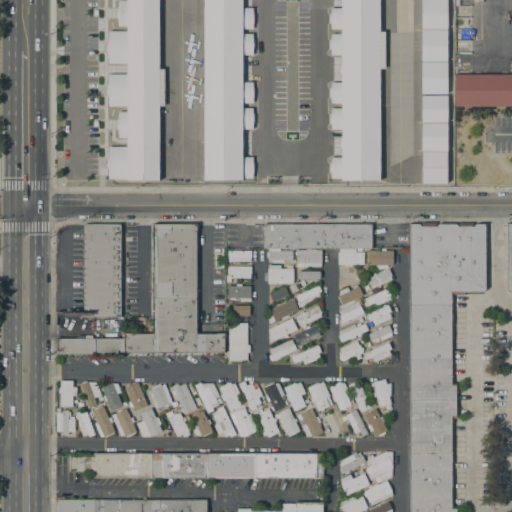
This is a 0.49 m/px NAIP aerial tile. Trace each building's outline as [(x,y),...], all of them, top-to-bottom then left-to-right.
[(157,0),(116,0),(116,25),(125,26),(125,30),(107,30),(107,62),(126,62),(126,74),(107,74),(107,105),(125,105),(125,112),(117,112),(117,136),(126,136),(126,147),(108,147),(108,178),(157,178),(157,0)] [(202,179),(201,0),(240,0),(240,179),(202,179)] [(379,0),(340,0),(341,179),(380,178),(379,0)] [(421,28),(421,0),(446,0),(446,28),(421,28)] [(421,60),(421,29),(446,29),(446,60),(421,60)] [(421,92),(421,62),(446,62),(446,92),(421,92)] [(511,106),(454,106),(453,74),(511,74),(511,106)] [(421,95),(445,95),(445,120),(421,120),(421,95)] [(421,122),(446,122),(446,148),(421,148),(421,122)] [(421,151),(446,151),(446,181),(421,181),(421,151)] [(123,353),(56,354),(56,338),(122,338),(122,333),(152,333),(151,224),(194,224),(194,333),(222,333),(222,352),(123,352),(123,353)] [(82,224),(119,224),(119,317),(82,317),(82,224)] [(422,227),(435,227),(435,226),(436,225),(437,225),(454,225),(455,225),(456,226),(456,227),(472,227),(472,226),(473,225),(483,224),(484,290),(481,293),(463,292),(463,295),(452,295),(452,299),(450,299),(449,312),(452,312),(452,325),(450,325),(449,332),(452,332),(452,339),(450,339),(450,352),(452,352),(452,365),(449,365),(450,379),(452,378),(452,383),(456,383),(456,393),(454,393),(454,408),(457,408),(457,419),(452,418),(452,423),(450,423),(450,436),(452,436),(452,449),(450,449),(450,455),(452,455),(452,462),(450,462),(450,476),(452,476),(452,488),(450,488),(450,502),(452,502),(452,506),(457,506),(457,511),(408,511),(408,248),(407,225),(417,225),(418,225),(418,226),(419,227),(422,227)] [(279,250),(292,250),(292,260),(283,260),(283,262),(271,262),(271,260),(267,260),(267,250),(267,248),(263,248),(262,225),(371,225),(371,248),(361,248),(361,249),(356,249),(356,248),(355,248),(355,249),(355,252),(363,252),(363,264),(351,264),(351,267),(347,267),(347,266),(344,266),(344,264),(337,264),(337,252),(339,252),(339,249),(339,248),(310,248),(310,249),(320,250),(320,262),(320,266),(295,266),(295,255),(294,255),(294,252),(295,252),(295,250),(305,250),(305,249),(305,248),(279,248),(279,250)] [(250,250),(250,258),(250,261),(233,261),(233,263),(229,263),(229,261),(227,261),(227,250),(250,250)] [(376,265),(367,265),(367,250),(392,250),(392,265),(387,265),(387,267),(376,270),(376,265)] [(292,283),(283,283),(283,285),(280,285),(280,283),(277,283),(277,284),(274,284),(274,283),(267,283),(267,268),(267,265),(280,265),(280,268),(281,268),(281,267),(284,267),(284,268),(285,268),(285,265),(291,265),(291,268),(292,268),(292,283)] [(232,278),(232,279),(230,279),(230,282),(225,282),(225,280),(227,280),(227,279),(225,279),(225,275),(227,275),(227,272),(226,272),(226,268),(227,268),(227,266),(251,266),(251,273),(250,273),(250,278),(232,278)] [(367,278),(388,268),(391,275),(389,276),(391,280),(371,288),(367,278)] [(250,285),(250,301),(239,301),(239,298),(234,298),(234,299),(229,299),(229,298),(226,298),(227,285),(235,285),(236,284),(241,284),(241,285),(250,285)] [(346,287),(348,290),(352,288),(351,287),(356,285),(357,286),(360,284),(361,287),(359,288),(360,290),(363,288),(365,292),(362,294),(362,295),(341,305),(341,304),(340,305),(336,296),(338,295),(338,291),(346,287)] [(318,285),(320,291),(318,292),(320,297),(298,307),(294,300),(296,299),(294,296),(318,285)] [(284,287),(288,295),(272,301),(268,293),(284,287)] [(387,287),(391,294),(388,295),(390,300),(372,308),(370,304),(365,306),(363,302),(365,301),(364,298),(387,287)] [(293,298),(298,310),(287,315),(288,316),(281,320),(280,318),(267,324),(267,310),(293,298)] [(357,301),(357,302),(360,301),(361,304),(359,305),(363,313),(347,320),(348,321),(344,323),(344,322),(342,322),(339,316),(340,315),(337,311),(357,301)] [(381,307),(381,305),(384,304),(385,305),(387,304),(390,311),(388,312),(390,317),(374,325),(372,319),(369,320),(368,318),(367,319),(366,316),(367,316),(366,314),(367,314),(366,312),(370,310),(370,312),(381,307)] [(249,305),(249,315),(232,316),(232,305),(249,305)] [(304,324),(305,326),(301,328),(300,325),(299,326),(294,316),(317,305),(320,312),(320,316),(304,324)] [(272,327),(271,326),(275,324),(275,325),(280,323),(280,322),(283,321),(291,318),(293,323),(294,323),(296,328),(296,329),(286,334),(287,336),(283,338),(282,336),(282,337),(279,338),(279,337),(273,340),(268,342),(267,329),(272,327)] [(246,345),(248,345),(249,352),(246,352),(246,360),(228,361),(227,323),(246,323),(246,345)] [(305,329),(304,327),(308,325),(309,327),(318,323),(320,328),(317,330),(320,336),(299,345),(297,339),(295,340),(292,335),(305,329)] [(353,324),(354,325),(358,323),(359,324),(362,323),(362,324),(364,323),(367,330),(361,332),(362,335),(357,337),(356,335),(354,336),(355,337),(349,339),(349,338),(340,342),(340,340),(339,341),(337,337),(338,337),(337,335),(338,335),(338,331),(353,324)] [(380,340),(378,337),(374,339),(374,340),(372,341),(371,340),(369,341),(366,334),(377,329),(376,328),(380,326),(381,328),(388,324),(391,331),(390,332),(391,335),(380,340)] [(291,339),(296,349),(279,357),(280,358),(273,361),(273,360),(270,361),(270,360),(269,360),(267,356),(268,356),(268,355),(270,354),(268,349),(291,339)] [(356,340),(358,345),(359,344),(360,347),(361,347),(363,349),(362,350),(362,351),(361,352),(361,353),(358,354),(360,358),(354,360),(352,356),(341,361),(341,360),(340,360),(338,356),(339,356),(338,354),(341,353),(339,348),(356,340)] [(373,361),(371,357),(369,358),(369,357),(364,359),(362,354),(366,352),(387,342),(391,349),(388,350),(390,354),(373,361)] [(317,345),(320,352),(317,353),(319,356),(317,357),(318,358),(306,363),(306,361),(305,362),(306,363),(303,364),(302,361),(299,362),(299,361),(293,363),(292,361),(291,361),(289,358),(291,358),(290,356),(317,345)] [(390,395),(388,396),(390,404),(378,407),(375,395),(373,396),(372,392),(374,392),(372,382),(384,379),(385,384),(390,383),(390,395)] [(58,392),(57,392),(57,387),(58,387),(59,380),(71,380),(71,386),(75,387),(75,395),(71,395),(71,406),(58,406),(58,392)] [(100,395),(93,397),(96,405),(93,406),(93,407),(90,408),(90,407),(88,408),(79,384),(81,383),(81,382),(85,381),(86,382),(88,381),(96,382),(100,395)] [(249,408),(248,408),(246,404),(247,404),(244,396),(242,397),(240,392),(241,391),(238,383),(244,381),(245,385),(251,383),(253,389),(257,387),(261,395),(257,397),(260,403),(259,403),(260,405),(256,407),(256,408),(250,410),(249,408)] [(312,401),(311,402),(309,398),(311,398),(306,388),(307,387),(307,386),(316,382),(316,383),(318,382),(318,383),(322,381),(328,396),(327,396),(331,404),(322,409),(323,410),(320,411),(319,410),(317,411),(312,401)] [(334,400),(332,401),(331,397),(333,397),(328,386),(338,381),(338,382),(339,381),(340,382),(343,382),(347,392),(345,393),(347,398),(350,397),(353,403),(345,408),(345,409),(342,410),(341,409),(339,410),(334,400)] [(111,411),(106,400),(104,401),(103,397),(104,397),(100,387),(112,382),(117,383),(120,391),(116,393),(120,401),(123,400),(125,404),(111,411)] [(147,405),(134,410),(124,388),(137,382),(147,405)] [(212,383),(218,396),(215,398),(215,399),(218,397),(221,402),(217,404),(218,405),(211,408),(212,410),(207,413),(199,397),(198,398),(196,393),(197,392),(193,385),(199,382),(200,383),(212,383)] [(230,384),(234,383),(238,393),(235,395),(237,400),(240,398),(242,402),(239,404),(240,405),(228,410),(224,400),(222,401),(219,395),(221,394),(218,387),(229,382),(230,384)] [(272,410),(271,410),(270,407),(271,406),(268,400),(266,401),(264,397),(266,396),(262,387),(263,387),(263,386),(272,382),(272,383),(273,382),(274,383),(278,383),(283,395),(281,396),(282,399),(281,399),(282,401),(285,400),(287,404),(284,405),(285,406),(273,411),(272,410)] [(288,401),(287,401),(285,397),(286,397),(284,393),(285,393),(283,387),(294,382),(294,383),(300,383),(304,393),(300,394),(302,400),(307,399),(308,401),(304,403),(305,406),(293,411),(288,401)] [(347,385),(353,382),(354,383),(355,383),(356,386),(359,384),(366,399),(364,400),(365,402),(364,403),(365,405),(369,403),(371,407),(360,412),(347,385)] [(191,399),(191,398),(196,408),(183,414),(182,412),(181,413),(179,409),(181,408),(180,406),(178,406),(178,404),(179,404),(174,394),(172,395),(171,391),(172,390),(171,387),(172,387),(171,386),(176,383),(177,384),(178,384),(179,385),(184,383),(191,399)] [(171,402),(167,404),(167,405),(164,406),(163,405),(157,408),(156,407),(155,407),(153,403),(155,403),(152,396),(151,396),(150,393),(151,393),(149,389),(151,389),(150,388),(159,384),(160,385),(164,384),(171,402)] [(235,434),(229,437),(228,434),(224,436),(221,431),(217,433),(213,425),(215,424),(214,422),(213,422),(211,420),(213,419),(210,413),(217,410),(216,408),(222,405),(235,434)] [(108,418),(110,417),(112,421),(110,422),(111,424),(113,423),(115,426),(112,427),(114,431),(103,437),(99,437),(94,425),(97,424),(96,422),(94,423),(94,421),(91,422),(90,420),(94,418),(93,415),(90,417),(88,413),(98,408),(97,407),(100,406),(100,407),(102,406),(108,418)] [(161,431),(150,436),(139,412),(151,407),(161,431)] [(248,418),(250,417),(252,422),(250,423),(254,431),(243,436),(242,436),(239,436),(234,425),(237,423),(236,422),(236,423),(234,419),(232,420),(229,414),(243,407),(248,418)] [(293,418),(294,418),(296,420),(294,421),(299,430),(288,436),(286,433),(283,435),(279,424),(281,423),(280,423),(278,420),(280,419),(279,418),(277,418),(275,419),(273,415),(288,407),(293,418)] [(129,417),(131,417),(133,421),(131,422),(136,431),(124,437),(123,434),(120,436),(110,415),(125,408),(129,417)] [(315,417),(317,416),(320,421),(318,422),(320,425),(319,426),(321,431),(310,437),(310,436),(305,436),(301,426),(304,424),(300,414),(311,408),(315,417)] [(379,417),(381,416),(384,421),(382,422),(386,430),(384,431),(384,432),(378,436),(377,435),(375,436),(372,429),(369,431),(366,426),(369,425),(363,415),(374,408),(379,417)] [(272,418),(274,417),(275,421),(276,424),(275,424),(278,432),(267,437),(265,434),(262,436),(257,425),(260,424),(258,421),(259,420),(259,419),(257,419),(256,415),(257,414),(255,411),(260,409),(261,411),(267,409),(272,418)] [(367,433),(361,436),(359,431),(355,433),(345,415),(349,412),(355,409),(367,433)] [(56,412),(61,412),(61,410),(68,410),(68,419),(74,419),(74,431),(67,431),(67,435),(61,435),(61,431),(56,431),(56,412)] [(165,414),(171,410),(173,415),(177,413),(179,413),(181,418),(183,416),(185,420),(183,421),(184,423),(185,423),(187,426),(186,427),(187,427),(190,431),(188,432),(189,433),(188,434),(188,435),(184,437),(184,436),(182,437),(181,434),(176,436),(165,414)] [(206,419),(208,419),(210,423),(208,424),(211,431),(210,432),(202,436),(194,435),(190,426),(194,424),(191,416),(202,410),(206,419)] [(94,434),(86,437),(85,435),(82,436),(74,415),(85,411),(94,434)] [(339,460),(352,454),(351,453),(355,451),(356,453),(358,452),(360,455),(361,455),(365,461),(363,463),(363,464),(359,466),(359,465),(352,468),(353,470),(348,472),(344,474),(343,473),(342,474),(341,472),(340,472),(339,469),(339,468),(338,467),(339,460)] [(391,451),(392,468),(391,468),(391,476),(376,482),(374,478),(369,480),(367,475),(368,474),(367,473),(366,473),(364,469),(365,469),(365,468),(368,466),(365,460),(367,460),(365,457),(371,454),(372,457),(385,451),(385,452),(391,451)] [(92,477),(92,470),(69,469),(69,455),(92,454),(92,453),(321,453),(321,477),(92,477)] [(363,473),(368,485),(360,488),(360,490),(354,493),(353,492),(345,495),(344,493),(344,494),(340,485),(340,478),(349,474),(351,478),(363,473)] [(371,487),(371,485),(376,483),(377,484),(386,480),(391,491),(392,495),(368,507),(366,503),(368,502),(365,496),(364,497),(362,493),(363,493),(363,491),(371,487)] [(341,505),(339,503),(352,496),(354,500),(361,496),(367,507),(365,508),(365,509),(362,510),(362,509),(361,510),(362,511),(360,511),(338,511),(337,509),(338,508),(337,507),(341,505)] [(206,499),(206,511),(57,511),(57,499),(206,499)] [(321,511),(236,511),(236,508),(248,508),(248,510),(280,510),(281,502),(294,503),(294,501),(321,502),(321,511)] [(365,511),(387,501),(391,509),(391,511),(365,511)]
